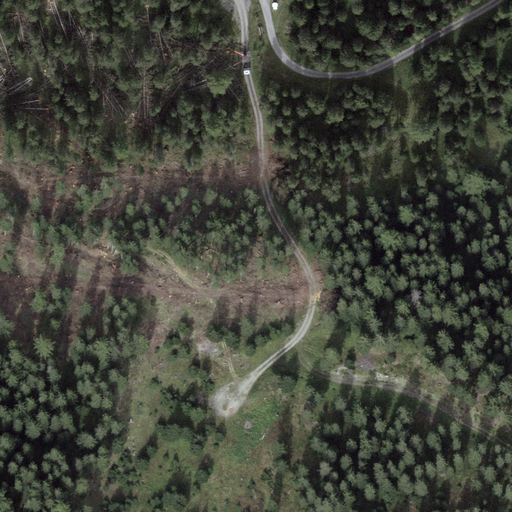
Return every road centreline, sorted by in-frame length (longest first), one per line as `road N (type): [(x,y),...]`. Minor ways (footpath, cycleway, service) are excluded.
road 1 (track): [(239,0),(262,182),(312,293),(298,337),(257,371),(226,413)]
road 2 (track): [(496,0),(377,69),(321,80),(283,57),(262,0)]
road 3 (track): [(298,337),(303,361),(331,379),(389,385),(511,452)]
